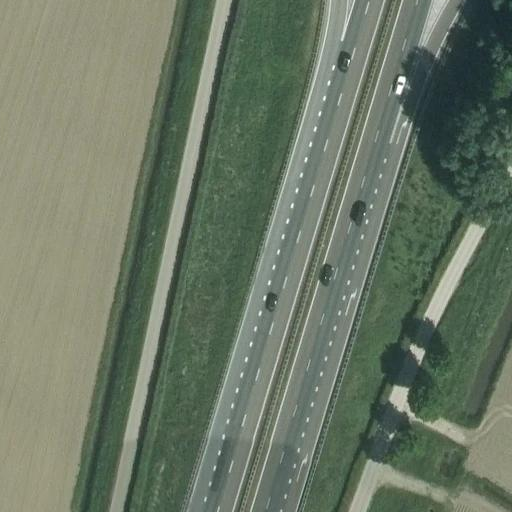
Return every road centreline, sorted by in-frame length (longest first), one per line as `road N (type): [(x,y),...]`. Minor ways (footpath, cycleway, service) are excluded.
road 1 (unclassified): [(119,511),(228,0)]
road 2 (motorway): [(350,60),(215,511)]
road 3 (motorway): [(264,511),(374,140)]
road 4 (unclassified): [(360,511),(463,250),(511,167)]
road 5 (motorway): [(374,140),(455,0)]
road 6 (motorway): [(374,140),(415,0)]
